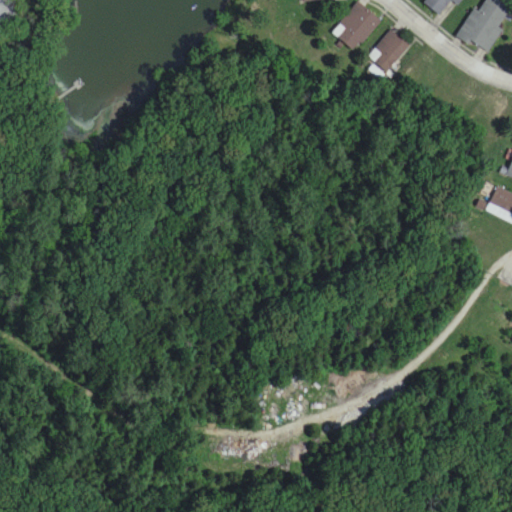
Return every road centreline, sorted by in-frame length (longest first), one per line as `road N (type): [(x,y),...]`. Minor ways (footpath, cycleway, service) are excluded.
road 1 (residential): [(0,326),(99,399),(153,419),(259,432),(320,415)]
road 2 (residential): [(504,255),(432,340),(320,415)]
road 3 (residential): [(511,79),(461,55),(385,0)]
